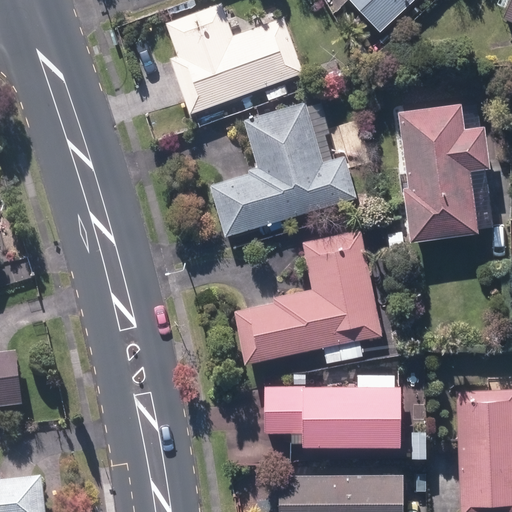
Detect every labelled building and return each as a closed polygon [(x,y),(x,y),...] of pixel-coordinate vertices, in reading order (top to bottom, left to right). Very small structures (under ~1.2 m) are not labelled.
[(358,0),(386,29),(417,0),(358,0)] [(177,57),(196,112),(309,72),(288,15),(239,33),(227,2),(171,22),(183,55),(177,57)] [(360,52),(365,62),(373,58),(367,47),(360,52)] [(259,94),(262,103),(291,93),(287,84),(259,94)] [(218,185),(233,234),(361,196),(349,155),(337,158),(330,135),(334,135),(323,98),(251,120),(266,171),(218,185)] [(414,187),(420,238),(486,230),(479,168),(498,166),(493,125),(473,128),(470,103),(409,110),(418,187),(414,187)] [(243,311),(254,361),(386,334),(365,231),(309,242),(319,290),(280,297),(281,303),(243,311)] [(390,233),(392,250),(408,248),(407,232),(390,233)] [(329,348),(332,362),(367,355),(364,341),(329,348)] [(0,409),(28,406),(22,353),(0,355),(0,409)] [(401,364),(401,378),(410,377),(410,364),(401,364)] [(312,442),(406,443),(406,386),(400,386),(400,374),(363,374),(363,386),(355,386),(355,374),(325,374),(325,386),(271,386),(271,429),(312,430),(312,442)] [(297,383),(309,383),(309,374),(297,374),(297,383)] [(511,511),(511,391),(461,396),(472,511),(511,511)] [(413,433),(414,458),(432,457),(430,432),(413,433)] [(287,511),(410,511),(411,475),(288,474),(287,511)] [(0,511),(52,511),(49,478),(7,482),(7,475),(0,476),(0,511)] [(417,477),(417,489),(428,489),(428,477),(417,477)]
